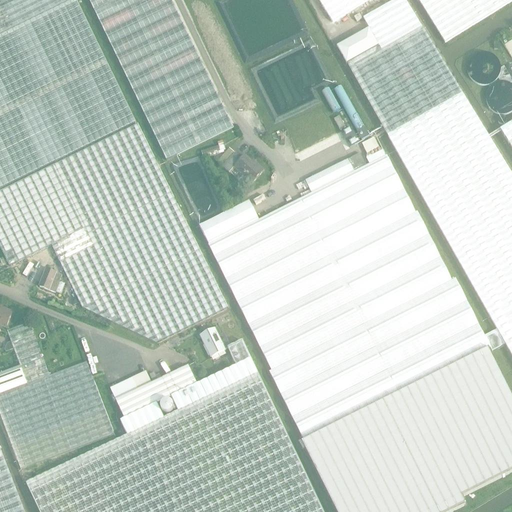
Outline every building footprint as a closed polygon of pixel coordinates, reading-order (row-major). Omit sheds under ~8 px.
[(0,0),(0,188),(55,162),(136,122),(81,8),(76,0),(0,0)] [(89,0),(120,63),(167,160),(233,128),(188,36),(170,0),(89,0)] [(511,0),(318,0),(329,18),(332,23),(368,0),(417,0),(445,44),(511,2),(511,1),(511,0)] [(379,47),(347,65),(483,304),(511,355),(511,175),(468,104),(405,0),(395,0),(363,19),(369,29),(379,47)] [(369,29),(337,47),(347,65),(379,47),(369,29)] [(511,74),(511,122),(500,130),(508,144),(511,141),(511,70),(510,72),(511,74)] [(334,120),(340,130),(345,127),(340,117),(334,120)] [(56,166),(0,193),(0,247),(9,267),(51,246),(81,231),(90,249),(60,263),(82,309),(156,345),(227,309),(225,304),(183,219),(138,128),(56,166)] [(351,129),(342,134),(350,149),(359,143),(351,129)] [(365,129),(357,133),(362,142),(370,138),(365,129)] [(367,154),(379,148),(374,139),(362,145),(367,154)] [(225,151),(223,145),(218,147),(201,152),(203,157),(216,153),(223,151),(225,151)] [(258,221),(209,246),(223,274),(270,372),(268,373),(286,407),(337,511),(457,511),(467,507),(463,499),(511,474),(511,390),(492,351),(505,344),(497,330),(484,336),(455,280),(452,281),(417,212),(416,213),(387,156),(385,157),(382,151),(366,159),(369,165),(367,166),(311,194),(258,221)] [(253,164),(244,156),(242,159),(235,153),(222,167),(228,173),(233,168),(251,184),(264,170),(255,162),(253,164)] [(360,154),(305,181),(311,194),(367,166),(360,154)] [(224,215),(200,227),(209,246),(258,221),(249,202),(224,215)] [(51,247),(59,264),(90,249),(82,233),(51,247)] [(54,295),(61,277),(45,271),(38,289),(54,295)] [(0,326),(6,329),(11,315),(0,310),(0,326)] [(8,331),(21,366),(27,385),(0,395),(0,415),(2,420),(21,471),(113,435),(86,364),(50,377),(30,323),(8,331)] [(227,350),(230,348),(224,334),(221,336),(217,328),(200,337),(211,358),(227,350)] [(227,350),(235,367),(250,360),(251,360),(242,343),(230,348),(227,350)] [(124,418),(120,421),(127,436),(258,373),(251,360),(250,360),(235,367),(203,381),(195,385),(187,367),(187,366),(115,401),(124,418)] [(194,363),(187,367),(195,385),(203,381),(194,363)] [(0,373),(0,395),(27,385),(21,366),(0,373)] [(146,372),(110,388),(115,400),(151,383),(146,372)] [(322,511),(280,424),(257,374),(164,419),(126,437),(26,485),(39,511),(322,511)] [(154,374),(148,376),(151,382),(157,379),(154,374)] [(122,430),(117,433),(120,439),(125,436),(122,430)] [(0,511),(19,511),(0,460),(0,511)]
